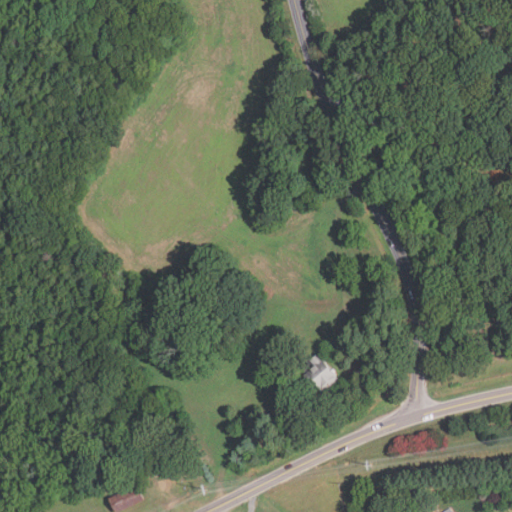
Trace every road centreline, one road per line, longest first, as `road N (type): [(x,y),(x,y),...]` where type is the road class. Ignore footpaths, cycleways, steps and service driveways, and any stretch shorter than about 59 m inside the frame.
road 1 (residential): [(412,418),(421,333),(411,282),(331,112),(294,0)]
road 2 (tertiary): [(207,511),(360,436),(511,393)]
